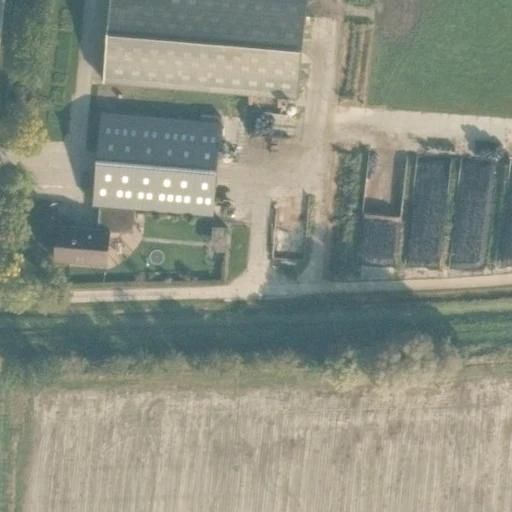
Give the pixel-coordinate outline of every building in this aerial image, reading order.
[(111,0),(105,80),(299,96),(306,0),(111,0)] [(297,135),(300,116),(258,109),(255,128),(297,135)] [(215,212),(221,119),(221,115),(201,113),(201,118),(101,111),(94,203),(100,204),(99,227),(58,224),(56,260),(108,263),(110,228),(134,230),(136,207),(215,212)] [(393,192),(404,193),(405,165),(387,164),(388,156),(372,155),(368,263),(397,264),(399,205),(392,205),(393,192)] [(228,234),(229,225),(216,224),(215,233),(228,234)]
